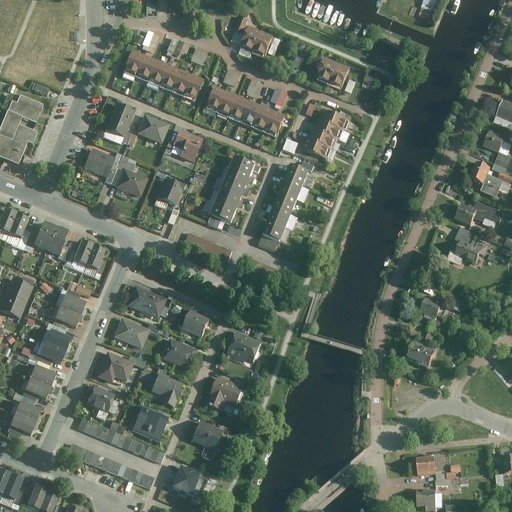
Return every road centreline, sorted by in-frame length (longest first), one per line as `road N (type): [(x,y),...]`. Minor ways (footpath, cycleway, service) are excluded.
road 1 (residential): [(378,450),(378,346),(389,294),(509,13)]
road 2 (residential): [(87,83),(274,160),(219,283),(134,240)]
road 3 (residential): [(120,271),(227,320),(144,511)]
road 4 (residential): [(95,41),(109,39),(119,23),(173,28),(273,81),(365,114)]
road 5 (residential): [(120,271),(40,470)]
road 6 (residential): [(87,83),(43,200)]
